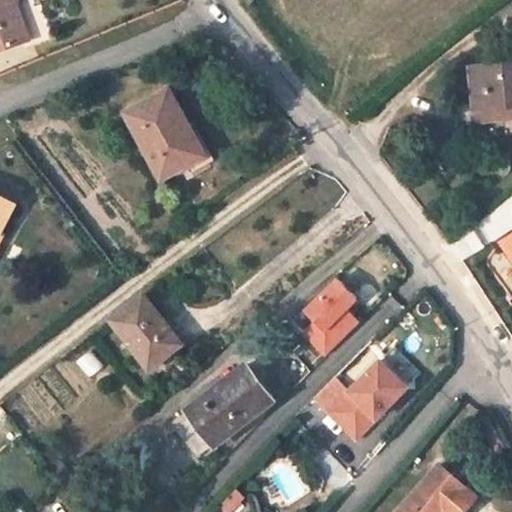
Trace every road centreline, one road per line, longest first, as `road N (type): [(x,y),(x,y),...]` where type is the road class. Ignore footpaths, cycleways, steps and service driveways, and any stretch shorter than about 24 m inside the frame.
road 1 (residential): [(490,349),(219,7)]
road 2 (residential): [(0,103),(219,7)]
road 3 (residential): [(344,511),(490,349)]
